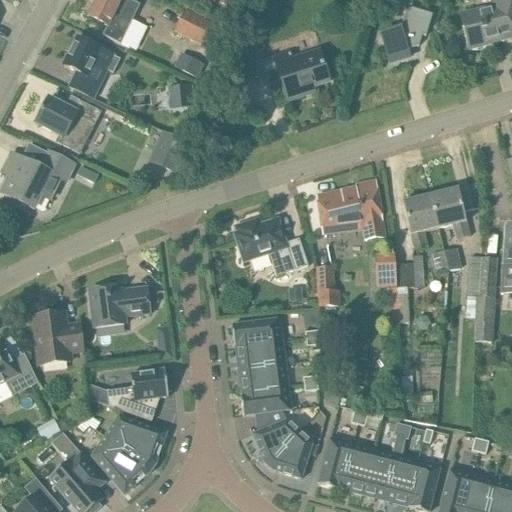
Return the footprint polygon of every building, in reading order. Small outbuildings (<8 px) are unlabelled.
[(97,0),(89,17),(107,26),(102,35),(120,43),(139,5),(127,0),(97,0)] [(472,27),(467,28),(469,35),(468,39),(469,44),(472,48),(477,49),(482,48),(485,44),(502,40),(504,31),(511,33),(511,0),(498,0),(496,9),(494,9),(469,15),(472,27)] [(218,28),(185,11),(174,34),(207,50),(218,28)] [(402,33),(380,37),(386,66),(387,66),(406,61),(405,54),(416,52),(420,36),(426,38),(431,18),(407,13),(402,33)] [(64,67),(77,73),(69,89),(93,100),(107,71),(113,74),(120,60),(77,39),(64,67)] [(305,96),(304,91),(329,83),(319,52),(291,61),(288,54),(275,58),(274,55),(266,58),(261,44),(236,52),(245,80),(270,73),(270,70),(278,68),(289,101),(305,96)] [(197,80),(204,66),(188,58),(181,73),(197,80)] [(169,111),(192,109),(190,87),(167,89),(169,111)] [(35,124),(59,136),(55,145),(78,157),(100,113),(69,98),(64,108),(48,99),(35,124)] [(186,141),(163,130),(149,159),(173,170),(186,141)] [(34,211),(41,197),(50,201),(60,180),(66,183),(74,166),(49,154),(41,170),(18,158),(0,194),(34,211)] [(81,170),(77,178),(93,186),(97,178),(81,170)] [(364,243),(385,240),(375,181),(355,185),(356,188),(316,196),(322,238),(362,232),(364,243)] [(431,197),(439,229),(453,226),(457,240),(470,237),(466,223),(458,191),(431,197)] [(414,251),(429,247),(425,232),(439,229),(431,197),(403,204),(411,236),(414,251)] [(247,225),(238,227),(236,231),(237,234),(234,235),(244,264),(268,256),(276,278),(308,268),(299,240),(286,245),(278,221),(251,230),(250,227),(247,225)] [(502,294),(511,294),(511,225),(506,225),(502,294)] [(457,250),(444,253),(449,274),(461,271),(457,250)] [(449,274),(444,253),(431,256),(436,277),(449,274)] [(395,256),(374,257),(376,289),(397,287),(395,256)] [(399,266),(400,289),(407,290),(424,289),(422,258),(413,259),(413,265),(399,266)] [(477,298),(482,299),(486,259),(470,258),(467,298),(477,298)] [(474,343),(478,343),(493,344),(496,300),(495,300),(498,259),(486,259),(482,299),(477,298),(474,343)] [(316,269),(318,309),(340,308),(339,292),(334,292),(333,269),(316,269)] [(125,318),(127,318),(150,315),(147,289),(122,292),(121,288),(89,292),(94,330),(126,326),(125,318)] [(409,325),(407,290),(400,289),(397,289),(399,325),(409,325)] [(34,318),(34,319),(41,366),(40,366),(40,367),(70,363),(70,362),(69,362),(68,354),(84,352),(80,325),(64,327),(63,315),(63,314),(34,318)] [(427,318),(419,318),(416,325),(420,331),(427,331),(431,325),(427,318)] [(236,351),(282,345),(279,321),(231,327),(234,347),(235,347),(236,351)] [(317,332),(304,334),(305,341),(318,339),(317,332)] [(318,339),(305,341),(306,348),(319,346),(318,339)] [(11,363),(0,341),(0,387),(6,384),(13,398),(26,391),(40,384),(25,356),(11,363)] [(239,373),(285,367),(282,345),(236,351),(239,373)] [(172,351),(158,353),(160,362),(174,360),(172,351)] [(288,388),(285,367),(239,373),(241,394),(288,388)] [(157,400),(168,399),(167,393),(171,393),(169,376),(164,377),(163,372),(130,376),(132,389),(106,392),(108,408),(151,423),(157,407),(155,406),(157,400)] [(403,403),(414,403),(412,377),(401,378),(403,403)] [(303,386),(317,385),(316,378),(303,379),(303,386)] [(317,392),(317,385),(303,386),(304,394),(317,392)] [(291,411),(288,388),(241,394),(242,398),(240,398),(243,418),(291,411)] [(350,424),(357,426),(360,413),(354,411),(350,424)] [(357,426),(364,428),(367,414),(360,413),(357,426)] [(91,459),(124,497),(148,476),(156,465),(156,464),(166,435),(119,418),(91,459)] [(51,439),(60,434),(53,421),(44,425),(51,439)] [(263,464),(268,468),(299,434),(286,422),(252,436),(264,464),(263,464)] [(375,451),(363,497),(384,502),(403,427),(397,425),(394,438),(396,438),(392,456),(375,451)] [(411,429),(403,427),(384,502),(406,508),(418,462),(401,458),(405,441),(408,441),(411,429)] [(426,430),(422,444),(429,446),(433,432),(426,430)] [(312,446),(299,434),(268,468),(272,472),(301,481),(309,456),(315,458),(318,448),(312,446)] [(482,441),(475,439),(471,453),(478,455),(482,441)] [(341,491),(353,446),(330,440),(318,487),(337,492),(338,490),(341,491)] [(489,443),(482,441),(478,455),(485,456),(489,443)] [(341,491),(363,497),(375,451),(353,446),(341,491)] [(80,455),(50,481),(76,511),(96,511),(101,508),(98,505),(103,501),(87,482),(96,474),(80,455)] [(418,462),(406,508),(409,508),(409,510),(416,511),(428,511),(440,468),(418,462)] [(463,511),(473,477),(450,471),(439,511),(463,511)] [(463,511),(487,511),(495,482),(473,477),(463,511)] [(46,511),(42,506),(51,498),(36,481),(25,490),(34,499),(18,511),(46,511)] [(487,511),(510,511),(511,504),(511,486),(495,482),(487,511)]
